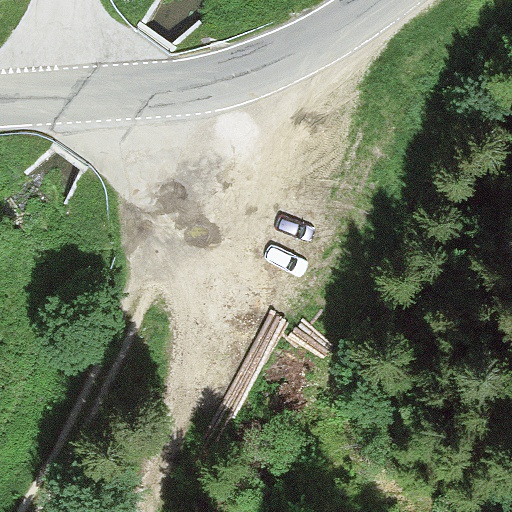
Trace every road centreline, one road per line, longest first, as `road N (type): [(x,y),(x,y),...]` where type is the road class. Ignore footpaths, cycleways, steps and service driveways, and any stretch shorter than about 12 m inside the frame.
road 1 (track): [(148,92),(146,233),(130,314),(62,462),(28,511)]
road 2 (tertiary): [(383,0),(272,69),(148,92),(0,100)]
road 3 (track): [(145,511),(172,445),(175,357),(171,280),(146,233)]
